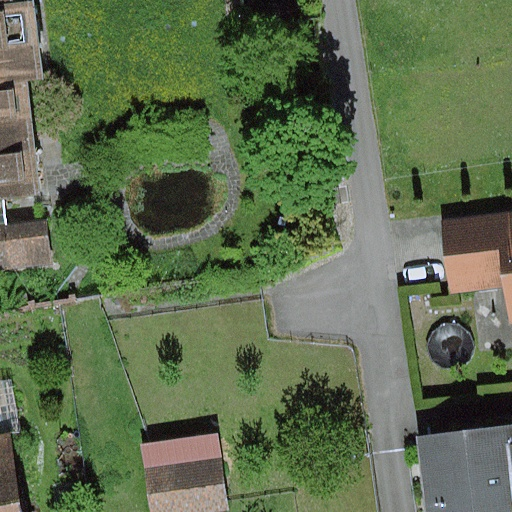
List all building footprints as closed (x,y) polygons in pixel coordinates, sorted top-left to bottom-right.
[(0,0),(0,80),(32,77),(38,76),(30,5),(13,7),(12,0),(0,0)] [(0,229),(9,228),(6,200),(42,196),(35,104),(32,77),(0,80),(0,229)] [(511,215),(441,223),(449,300),(499,295),(503,335),(511,333),(511,215)] [(0,229),(0,271),(52,265),(47,224),(9,228),(0,229)] [(508,511),(500,447),(498,428),(416,439),(425,511),(508,511)] [(0,511),(23,511),(9,433),(0,435),(0,511)] [(226,499),(217,435),(148,445),(143,446),(151,511),(226,511),(228,511),(226,499)] [(511,511),(511,445),(500,447),(508,511),(511,511)]
